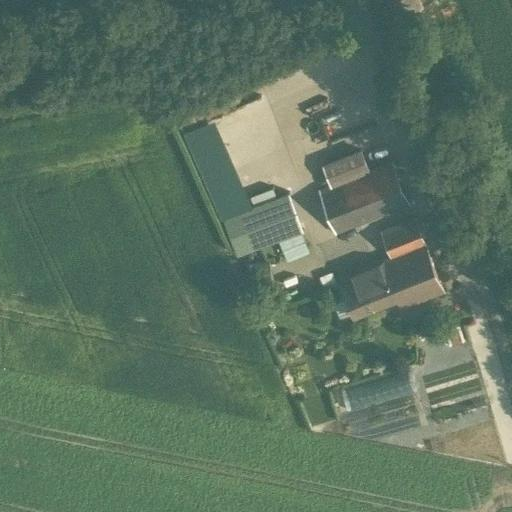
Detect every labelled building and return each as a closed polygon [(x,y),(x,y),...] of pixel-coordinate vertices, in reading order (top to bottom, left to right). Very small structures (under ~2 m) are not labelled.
[(416,0),(386,0),(394,16),(418,5),(416,0)] [(336,228),(410,197),(391,152),(366,162),(359,144),(324,159),(331,178),(317,184),(336,228)] [(217,211),(231,251),(299,228),(286,188),(217,211)] [(390,254),(423,241),(413,217),(381,230),(390,254)] [(442,288),(423,241),(390,254),(356,268),(357,271),(341,277),(355,311),(399,294),(403,304),(442,288)] [(327,373),(344,368),(339,346),(321,351),(327,373)] [(434,373),(411,379),(419,411),(442,405),(434,373)]
